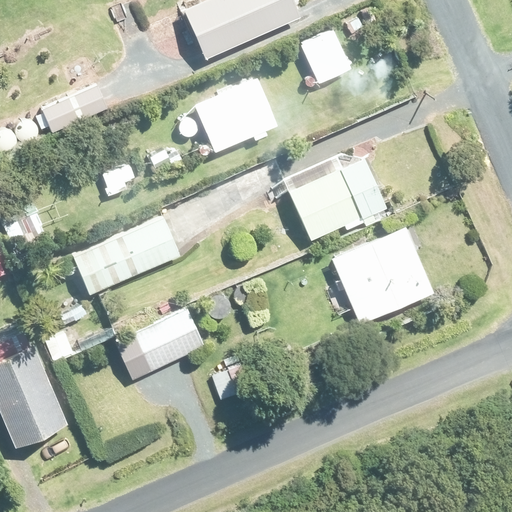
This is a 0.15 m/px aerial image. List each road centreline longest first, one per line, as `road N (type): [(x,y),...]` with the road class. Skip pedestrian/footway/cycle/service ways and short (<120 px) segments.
road 1 (unclassified): [(511,340),(120,511)]
road 2 (residential): [(440,0),(511,161)]
